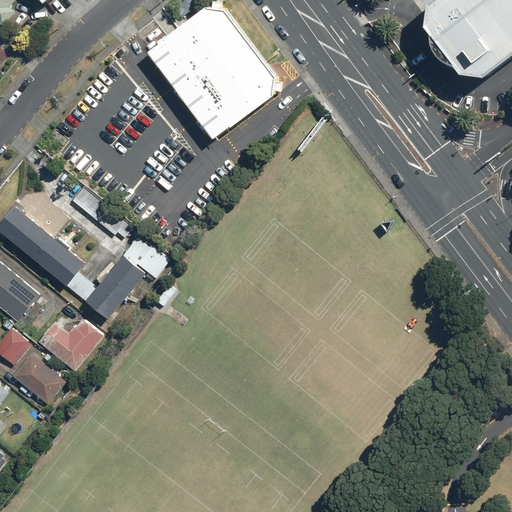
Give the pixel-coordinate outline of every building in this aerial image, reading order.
[(14,0),(0,0),(0,9),(4,13),(14,0)] [(201,0),(184,0),(174,8),(182,19),(204,3),(201,0)] [(511,0),(435,0),(432,3),(429,27),(432,31),(432,38),(434,47),(439,55),(444,61),(451,65),(459,68),(465,74),(489,76),(511,58),(511,0)] [(216,136),(276,94),(277,75),(227,10),(209,7),(151,47),(216,136)] [(85,119),(96,128),(78,149),(95,163),(128,122),(112,109),(110,113),(98,103),(85,119)] [(95,174),(84,164),(77,172),(108,198),(119,185),(100,169),(95,174)] [(136,228),(86,188),(76,200),(117,234),(120,231),(128,238),(136,228)] [(0,226),(0,227),(70,284),(112,318),(150,271),(158,277),(172,259),(141,235),(100,286),(81,272),(89,262),(17,205),(0,226)] [(43,294),(0,259),(0,304),(21,321),(43,294)] [(71,331),(58,320),(41,340),(78,370),(107,335),(86,317),(78,326),(77,325),(71,331)] [(28,338),(14,326),(0,343),(15,354),(28,338)] [(69,381),(34,352),(15,374),(50,403),(69,381)] [(0,406),(12,392),(0,382),(0,406)]
